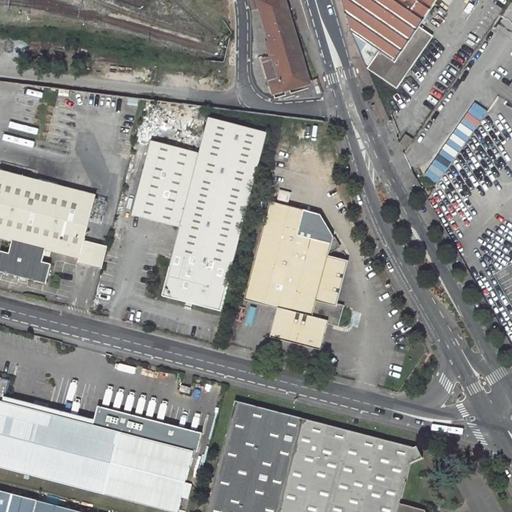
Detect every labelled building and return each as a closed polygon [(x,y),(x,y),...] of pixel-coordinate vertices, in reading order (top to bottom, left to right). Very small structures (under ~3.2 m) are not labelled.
[(313,85),(287,0),(257,0),(252,2),(255,12),(261,10),(276,58),(265,62),(275,96),(313,85)] [(343,0),(353,32),(370,43),(364,52),(369,64),(400,85),(434,35),(421,25),(438,0),(343,0)] [(268,135),(212,121),(204,154),(155,142),(136,216),(184,229),(167,297),(223,311),(268,135)] [(408,150),(414,141),(408,136),(402,145),(408,150)] [(425,176),(437,183),(456,148),(443,142),(425,176)] [(96,194),(0,170),(0,239),(12,242),(9,254),(0,252),(0,273),(46,285),(51,264),(42,262),(44,255),(45,250),(51,252),(80,259),(85,240),(96,194)] [(273,202),(245,301),(279,310),(272,338),(321,351),(329,322),(338,324),(342,308),(338,307),(349,263),(331,257),(332,251),(333,253),(342,248),(337,240),(335,241),(336,237),(324,214),(273,202)] [(79,263),(104,268),(109,246),(85,240),(80,259),(79,263)] [(122,434),(5,403),(11,380),(0,377),(0,467),(106,496),(107,494),(176,511),(180,511),(184,498),(187,483),(195,453),(122,434)] [(194,387),(184,385),(182,391),(192,394),(194,387)] [(431,511),(428,508),(404,501),(415,461),(426,455),(421,444),(418,445),(238,398),(207,511),(431,511)] [(190,499),(194,485),(187,483),(184,498),(190,499)] [(0,511),(34,511),(37,501),(0,490),(0,511)] [(79,511),(37,501),(34,511),(79,511)]
